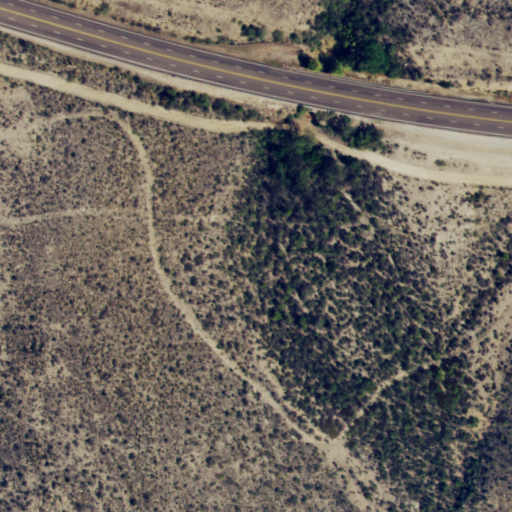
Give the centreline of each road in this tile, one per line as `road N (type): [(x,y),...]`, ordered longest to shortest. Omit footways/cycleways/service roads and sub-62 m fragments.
road 1 (track): [(511,307),(398,367),(340,421),(276,401),(232,362),(153,179),(104,140),(65,130),(0,135)]
road 2 (trunk): [(511,120),(363,102),(234,73),(0,4)]
